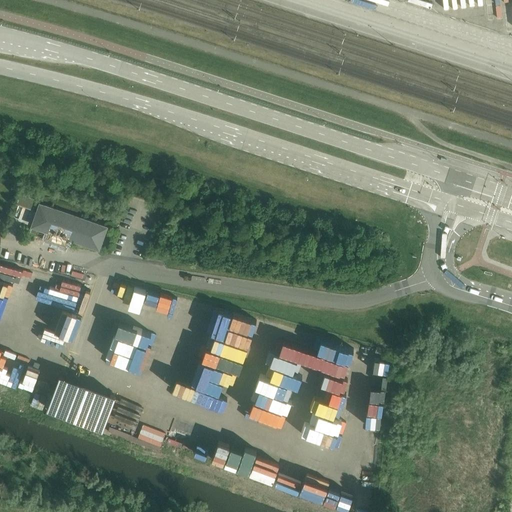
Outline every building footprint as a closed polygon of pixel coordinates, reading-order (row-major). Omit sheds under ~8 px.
[(49,232),(53,233),(69,239),(68,240),(69,240),(70,239),(92,247),(92,248),(93,249),(93,247),(99,249),(100,244),(102,244),(102,243),(101,243),(104,234),(105,234),(105,233),(104,233),(106,228),(101,226),(101,224),(100,224),(100,226),(77,218),(78,216),(77,216),(76,217),(72,216),(72,215),(61,211),(61,212),(57,211),(57,209),(56,209),(55,210),(47,207),(47,206),(46,205),(46,207),(40,205),(39,210),(37,210),(37,211),(38,211),(35,220),(34,219),(33,221),(35,221),(33,226),(38,228),(38,230),(39,230),(39,229),(48,232),(48,233),(49,233),(49,232)] [(0,264),(0,283),(38,292),(42,274),(0,264)] [(66,312),(63,323),(77,327),(84,303),(75,300),(71,313),(66,312)] [(204,314),(215,318),(218,310),(207,305),(204,314)] [(111,366),(158,378),(161,367),(168,369),(175,343),(147,336),(144,347),(133,344),(130,356),(115,352),(111,366)] [(384,355),(385,349),(377,347),(375,353),(384,355)] [(331,362),(328,361),(308,436),(315,438),(318,426),(330,429),(345,374),(337,372),(339,362),(350,365),(353,353),(335,348),(331,362)] [(26,364),(27,360),(0,351),(0,377),(20,384),(19,388),(43,396),(50,372),(26,364)] [(46,393),(70,401),(77,381),(53,373),(46,393)] [(72,406),(84,409),(90,385),(78,382),(72,406)] [(356,427),(354,453),(349,453),(348,465),(377,467),(380,429),(356,427)] [(208,431),(199,453),(222,463),(231,440),(208,431)] [(238,468),(261,477),(268,457),(246,449),(238,468)] [(270,456),(264,479),(287,485),(293,462),(270,456)] [(299,490),(312,494),(319,473),(309,469),(303,487),(294,484),(298,474),(300,475),(302,469),(295,467),(288,487),(299,491),(299,490)] [(323,499),(331,477),(321,474),(314,496),(323,499)] [(337,503),(345,484),(334,480),(327,499),(337,503)]
